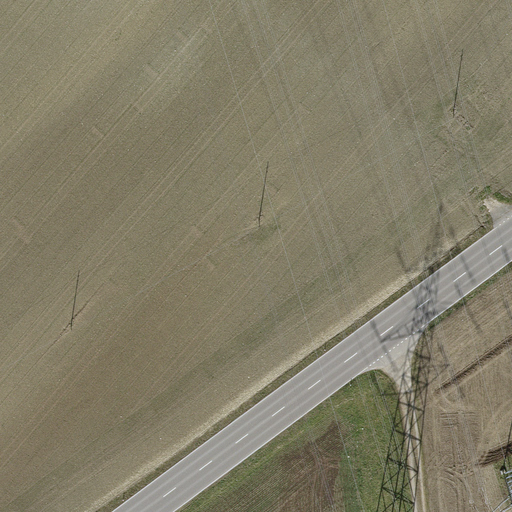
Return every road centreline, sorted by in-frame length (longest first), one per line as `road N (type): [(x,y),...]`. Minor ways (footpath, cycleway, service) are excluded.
road 1 (secondary): [(511,241),(142,511)]
road 2 (track): [(418,511),(407,376),(384,331)]
